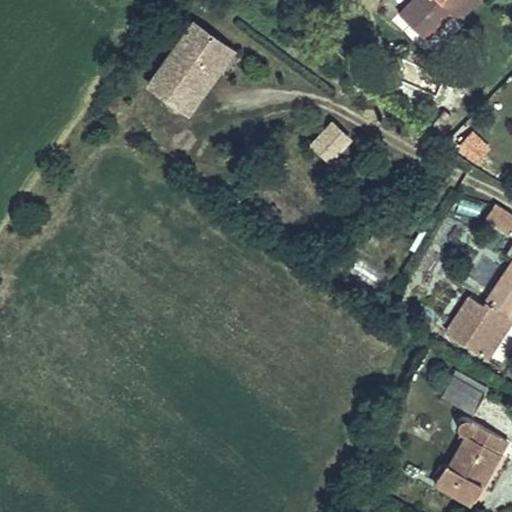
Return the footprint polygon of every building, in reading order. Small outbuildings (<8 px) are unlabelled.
[(416,0),(404,13),(427,34),(451,9),(460,18),(476,0),(416,0)] [(174,104),(216,41),(183,18),(140,80),(174,104)] [(180,108),(223,46),(216,41),(174,104),(180,108)] [(427,124),(438,111),(430,104),(419,118),(427,124)] [(329,162),(351,136),(328,117),(306,143),(329,162)] [(511,217),(482,198),(473,213),(501,231),(493,244),(500,249),(472,293),(458,285),(432,325),(472,351),(505,299),(511,303),(511,301),(511,217)] [(478,355),(511,303),(505,299),(472,351),(478,355)] [(454,364),(443,384),(474,404),(486,384),(454,364)] [(426,475),(456,491),(463,479),(475,486),(506,433),(464,409),(455,425),(464,430),(444,465),(435,460),(426,475)] [(463,479),(456,491),(468,499),(475,486),(463,479)]
